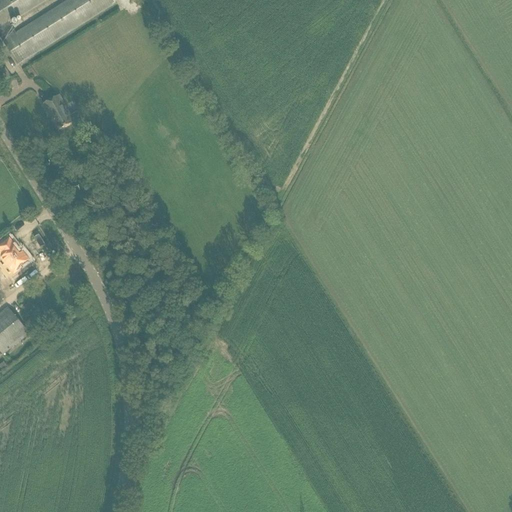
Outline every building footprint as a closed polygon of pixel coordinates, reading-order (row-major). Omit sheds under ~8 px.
[(0,0),(0,38),(3,42),(16,34),(9,24),(46,0),(0,0)] [(112,0),(69,0),(16,34),(3,42),(17,65),(115,4),(112,0)] [(42,105),(56,132),(73,123),(58,96),(42,105)] [(0,259),(0,260),(13,276),(21,270),(19,268),(28,261),(22,253),(20,254),(8,239),(0,245),(0,253),(3,257),(0,259)] [(8,308),(0,314),(0,358),(29,335),(8,308)]
